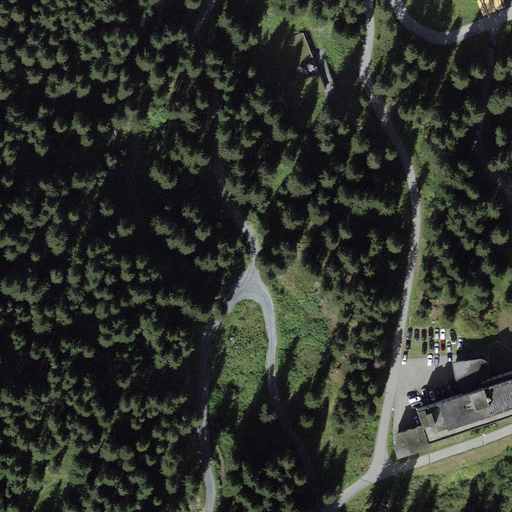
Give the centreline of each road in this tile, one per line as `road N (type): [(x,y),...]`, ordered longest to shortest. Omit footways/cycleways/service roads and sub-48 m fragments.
road 1 (residential): [(366,0),(367,80),(411,178),(415,222),(379,469),(323,511)]
road 2 (residential): [(511,13),(461,34),(428,36),(405,20),(398,0)]
